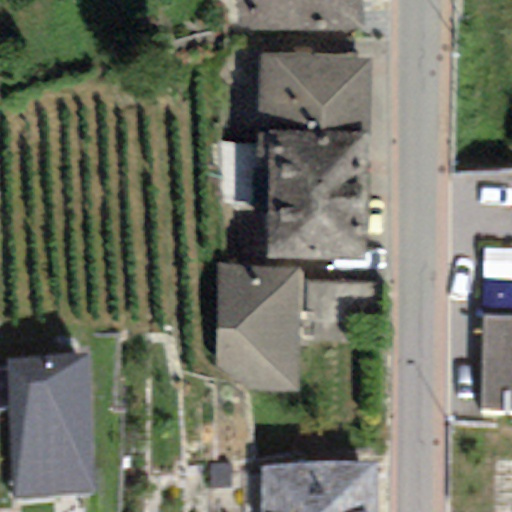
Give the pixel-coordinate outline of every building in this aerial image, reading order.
[(357,0),(236,0),(237,21),(358,15),(357,0)] [(367,54),(260,54),(260,250),(368,249),(367,54)] [(300,266),(219,264),(216,387),(297,389),(300,266)] [(511,320),(478,320),(477,421),(511,421),(511,320)] [(89,370),(10,373),(15,503),(94,500),(89,370)] [(377,511),(378,472),(254,470),(253,511),(377,511)]
